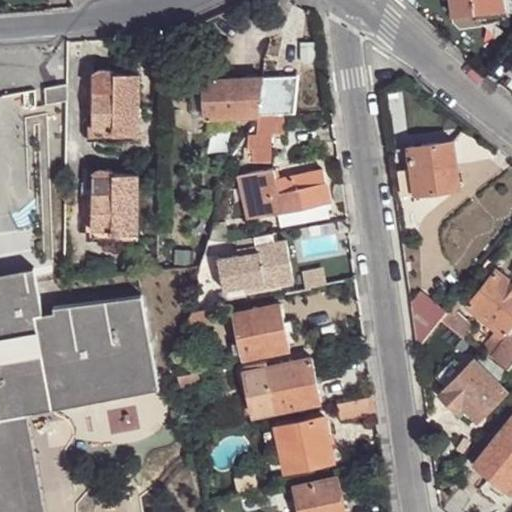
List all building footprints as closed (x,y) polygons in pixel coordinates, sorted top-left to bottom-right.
[(453,0),(456,17),(478,14),(509,9),(507,0),(453,0)] [(510,15),(509,9),(478,14),(479,24),(510,20),(510,15)] [(206,19),(188,28),(199,53),(217,45),(206,19)] [(188,28),(174,34),(176,57),(199,53),(188,28)] [(114,132),(140,133),(140,72),(117,72),(115,69),(113,68),(108,67),(105,66),(103,67),(98,68),(97,69),(95,71),(95,126),(114,126),(114,132)] [(299,76),(263,77),(256,115),(295,113),(299,76)] [(249,123),(255,123),(256,117),(256,115),(263,77),(205,78),(206,118),(248,116),(249,123)] [(192,118),(206,118),(205,78),(192,79),(192,118)] [(69,84),(46,84),(46,100),(69,100),(69,84)] [(284,117),(259,117),(259,134),(249,134),(249,148),(254,147),(254,151),(271,151),(271,133),(284,133),(284,117)] [(140,137),(140,133),(114,132),(114,126),(95,126),(95,137),(140,137)] [(447,168),(460,165),(457,141),(413,147),(416,169),(401,170),(405,197),(449,189),(447,168)] [(271,151),(254,151),(254,161),(271,161),(271,151)] [(463,187),(460,165),(447,168),(449,189),(463,187)] [(114,231),(140,232),(140,172),(116,171),(114,169),(112,168),(107,166),(104,166),(102,167),(98,169),(96,170),(95,172),(95,226),(114,226),(114,231)] [(276,171),(242,178),(252,222),(281,216),(284,227),(332,218),(329,205),(332,204),(325,171),(279,182),(276,171)] [(193,230),(209,235),(214,222),(197,216),(193,230)] [(209,235),(209,238),(207,244),(229,240),(227,220),(214,222),(209,235)] [(140,237),(140,232),(114,231),(114,226),(95,226),(95,237),(114,237),(140,237)] [(269,242),(276,241),(275,232),(267,233),(269,242)] [(284,283),(276,241),(269,242),(267,233),(255,236),(256,245),(227,250),(235,293),(284,283)] [(287,239),(276,241),(284,283),(295,282),(287,239)] [(159,255),(160,270),(177,268),(175,253),(159,255)] [(94,262),(95,275),(137,272),(136,258),(94,262)] [(497,263),(491,258),(483,268),(490,273),(497,263)] [(324,268),(305,271),(307,287),(327,283),(324,268)] [(511,326),(511,282),(498,271),(470,306),(506,334),(508,331),(511,326)] [(0,511),(43,511),(25,418),(158,392),(141,296),(52,308),(53,316),(42,318),(34,272),(0,278),(0,511)] [(413,303),(415,321),(433,299),(424,291),(413,303)] [(415,321),(419,349),(444,319),(448,312),(433,299),(415,321)] [(235,313),(243,358),(292,349),(283,304),(235,313)] [(464,316),(452,306),(448,312),(444,319),(455,328),(464,316)] [(201,316),(200,309),(190,311),(187,322),(202,319),(201,316)] [(464,316),(455,328),(468,338),(477,326),(464,316)] [(495,333),(482,351),(488,356),(502,339),(495,333)] [(511,335),(495,356),(510,367),(511,365),(511,335)] [(495,356),(493,359),(511,375),(511,365),(510,367),(495,356)] [(247,373),(256,416),(323,402),(315,359),(247,373)] [(476,361),(443,395),(458,410),(464,405),(479,420),(507,390),(476,361)] [(201,381),(199,371),(178,375),(182,385),(201,381)] [(376,413),(374,396),(339,404),(343,420),(376,413)] [(278,427),(287,471),(336,461),(326,417),(278,427)] [(511,433),(504,427),(474,464),(492,478),(499,469),(511,479),(511,433)] [(511,495),(511,479),(499,469),(492,478),(511,495)] [(239,492),(259,488),(257,476),(237,480),(239,492)] [(297,486),(302,511),(345,511),(338,477),(297,486)]
